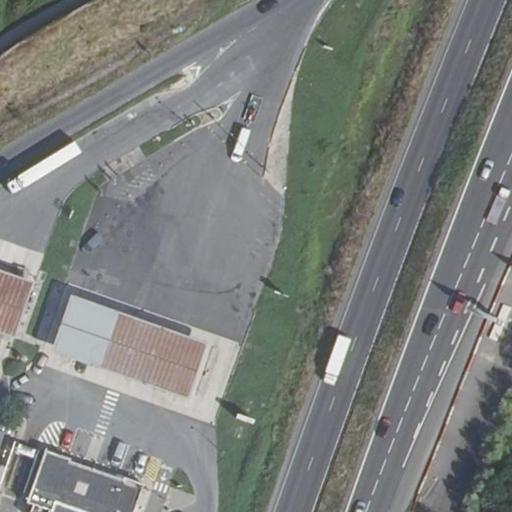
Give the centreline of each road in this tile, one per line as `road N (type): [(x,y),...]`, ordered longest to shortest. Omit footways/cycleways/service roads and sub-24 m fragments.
road 1 (trunk): [(488,0),(292,511)]
road 2 (trunk): [(369,511),(511,162)]
road 3 (secondary): [(268,5),(0,163)]
